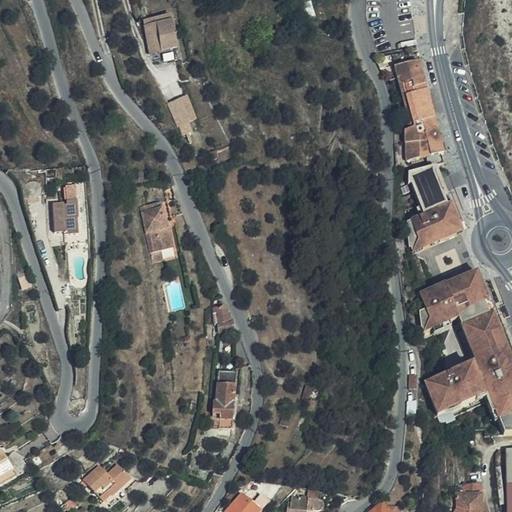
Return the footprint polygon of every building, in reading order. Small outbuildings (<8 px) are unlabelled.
[(175,48),(169,15),(143,20),(150,53),(175,48)] [(418,70),(417,62),(395,66),(397,78),(400,77),(415,126),(411,128),(405,130),(405,142),(406,143),(407,162),(425,158),(427,166),(443,163),(441,154),(443,153),(439,139),(431,107),(421,69),(418,70)] [(411,125),(411,128),(415,126),(400,77),(397,78),(408,120),(406,122),(407,124),(411,125)] [(167,103),(175,100),(172,92),(163,96),(167,103)] [(181,111),(175,100),(167,103),(172,116),(181,111)] [(219,157),(216,150),(210,152),(212,160),(219,157)] [(410,247),(412,252),(457,235),(453,225),(457,224),(450,205),(446,207),(443,198),(447,197),(435,167),(408,172),(408,183),(411,184),(423,216),(406,222),(409,248),(410,247)] [(142,197),(144,245),(163,245),(168,244),(167,222),(164,222),(162,196),(142,197)] [(65,232),(65,235),(77,234),(76,218),(78,217),(76,200),(66,201),(66,205),(64,205),(64,203),(52,204),(55,233),(65,232)] [(163,245),(144,245),(145,258),(163,257),(163,245)] [(33,291),(26,267),(19,270),(19,275),(18,280),(20,285),(23,294),(33,291)] [(499,427),(502,436),(511,435),(511,364),(494,316),(490,317),(489,315),(485,306),(484,303),(488,302),(481,284),(477,285),(474,276),(419,296),(432,330),(442,326),(458,320),(467,317),(480,349),(485,362),(482,363),(435,381),(447,412),(483,399),(490,417),(495,416),(499,427)] [(227,306),(213,308),(214,313),(217,313),(219,334),(235,332),(233,320),(231,320),(230,314),(228,314),(227,306)] [(458,320),(442,326),(443,331),(459,325),(458,320)] [(17,335),(22,340),(27,334),(22,330),(18,333),(17,335)] [(218,370),(213,415),(220,417),(219,430),(218,437),(231,438),(237,373),(218,370)] [(408,389),(416,390),(416,376),(409,376),(408,389)] [(303,411),(311,413),(312,413),(315,402),(311,400),(314,388),(305,386),(301,403),(305,404),(303,411)] [(405,414),(415,415),(416,402),(407,401),(405,414)] [(288,427),(292,414),(283,411),(279,424),(288,427)] [(311,413),(303,411),(292,434),(300,438),(311,413)] [(220,417),(213,415),(213,418),(208,417),(207,429),(219,430),(220,417)] [(495,416),(490,417),(494,429),(499,427),(495,416)] [(77,460),(86,453),(78,448),(69,454),(77,460)] [(1,449),(0,449),(0,485),(16,476),(1,449)] [(112,498),(131,480),(117,464),(107,473),(99,466),(82,481),(83,482),(77,487),(81,492),(85,488),(84,487),(86,485),(102,503),(110,496),(112,498)] [(465,466),(457,466),(458,481),(466,480),(465,466)] [(500,466),(495,467),(497,485),(499,505),(505,504),(500,466)] [(269,492),(272,486),(266,484),(263,490),(269,492)] [(480,485),(457,484),(457,487),(455,487),(454,495),(455,509),(453,511),(481,511),(481,494),(480,494),(480,485)] [(321,511),(322,511),(323,509),(324,507),(324,505),(323,503),(322,502),(320,501),(318,500),(319,492),(307,490),(306,499),(291,496),(290,504),(287,503),(285,511),(321,511)] [(242,494),(225,511),(259,511),(270,501),(262,495),(254,504),(242,494)] [(67,511),(70,511),(76,507),(71,500),(64,508),(67,511)]
